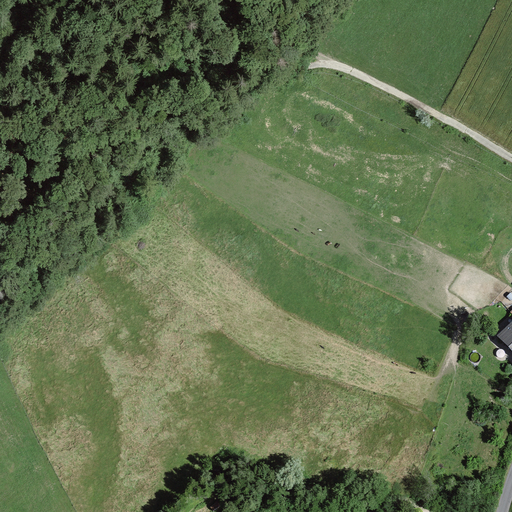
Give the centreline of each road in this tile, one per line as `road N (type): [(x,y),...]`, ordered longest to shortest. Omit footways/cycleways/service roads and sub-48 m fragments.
road 1 (track): [(0,322),(261,89),(314,65)]
road 2 (track): [(333,64),(286,46),(0,189)]
road 3 (track): [(511,159),(386,87),(333,64),(314,65)]
